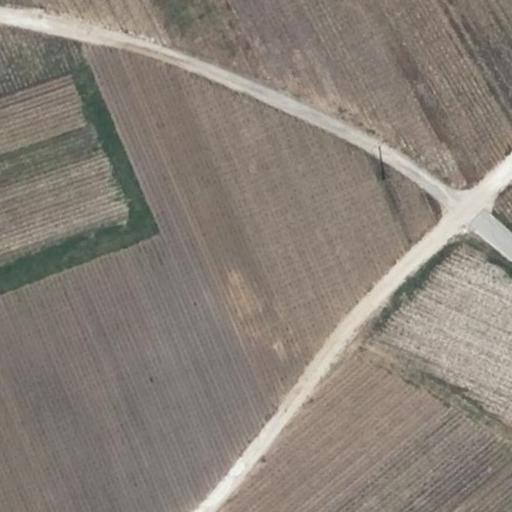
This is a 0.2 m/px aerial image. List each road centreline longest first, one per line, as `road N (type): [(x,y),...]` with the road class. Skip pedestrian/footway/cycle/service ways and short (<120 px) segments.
road 1 (track): [(469,210),(360,137),(255,87),(105,34),(0,17)]
road 2 (track): [(511,166),(352,328),(262,456),(209,511)]
